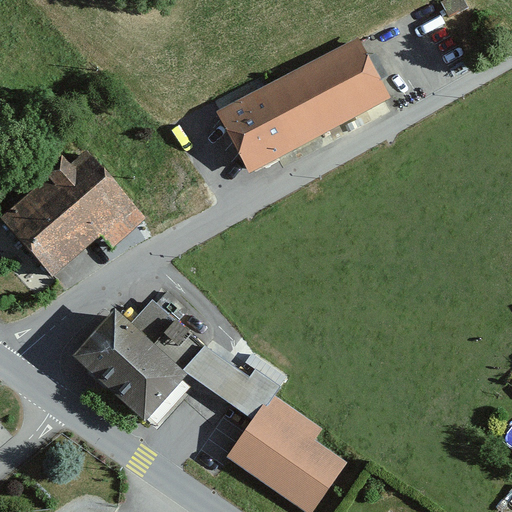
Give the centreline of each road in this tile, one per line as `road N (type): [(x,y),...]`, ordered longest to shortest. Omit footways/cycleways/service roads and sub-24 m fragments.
road 1 (residential): [(511,59),(166,245),(119,274),(11,368)]
road 2 (tertiary): [(217,511),(66,406)]
